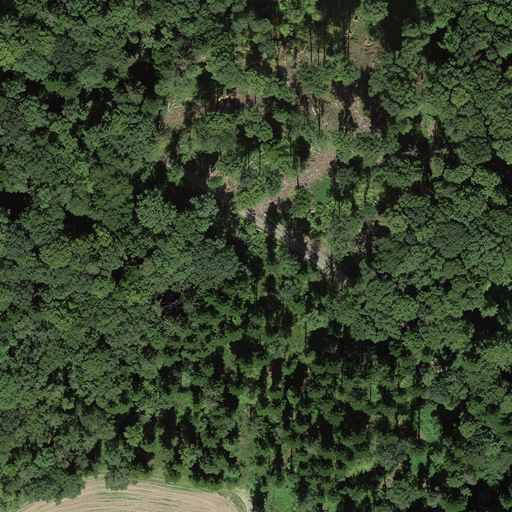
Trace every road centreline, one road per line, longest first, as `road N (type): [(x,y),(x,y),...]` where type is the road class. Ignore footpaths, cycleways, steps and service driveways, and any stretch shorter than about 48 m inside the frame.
road 1 (unclassified): [(0,67),(396,326),(462,379),(511,434)]
road 2 (track): [(249,511),(232,489),(126,469)]
road 3 (track): [(0,189),(126,145)]
